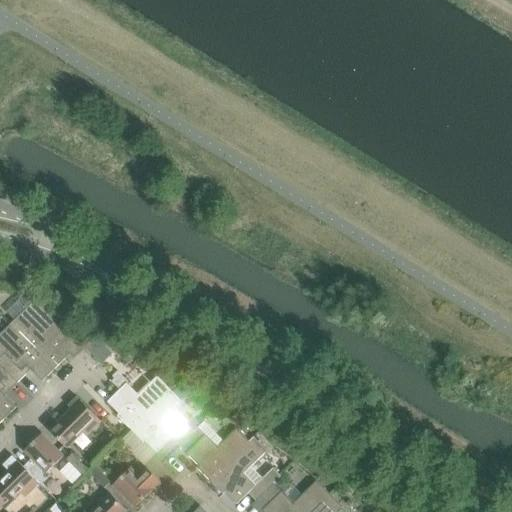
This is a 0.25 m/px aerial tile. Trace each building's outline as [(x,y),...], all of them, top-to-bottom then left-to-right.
[(35,300),(9,326),(54,370),(65,359),(50,343),(54,339),(61,346),(70,336),(35,300)] [(42,382),(54,370),(9,326),(0,334),(0,365),(17,383),(26,374),(23,371),(27,366),(42,382)] [(0,414),(4,419),(16,408),(1,392),(5,387),(9,391),(17,383),(0,365),(0,414)] [(117,416),(130,429),(170,390),(157,377),(138,395),(127,384),(128,383),(117,372),(112,377),(115,379),(112,382),(120,390),(107,402),(119,414),(117,416)] [(181,384),(172,393),(181,401),(189,393),(181,384)] [(157,453),(170,440),(172,439),(179,447),(186,441),(185,440),(193,432),(186,424),(178,432),(166,420),(174,412),(183,404),(181,401),(172,393),(170,390),(130,429),(144,443),(145,441),(157,453)] [(72,409),(49,431),(66,448),(83,432),(87,436),(101,422),(89,409),(81,402),(80,401),(79,402),(72,409)] [(185,423),(186,424),(193,432),(198,427),(202,423),(194,415),(185,423)] [(179,447),(187,454),(199,466),(197,468),(210,481),(250,442),(249,441),(237,429),(218,447),(198,427),(193,432),(185,440),(186,441),(179,447)] [(23,467),(27,471),(39,483),(42,486),(43,485),(42,485),(50,477),(47,473),(63,457),(41,434),(24,451),(32,459),(23,467)] [(256,502),(265,492),(273,484),(282,475),(274,467),(255,485),(244,474),(267,451),(253,437),(249,441),(250,442),(210,481),(223,495),(225,493),(237,505),(248,494),(256,502)] [(72,454),(66,460),(75,468),(80,462),(72,454)] [(9,471),(0,480),(0,505),(4,510),(22,492),(25,496),(39,483),(27,471),(23,467),(12,456),(3,466),(9,471)] [(75,468),(83,476),(89,470),(80,462),(75,468)] [(88,472),(96,480),(102,474),(94,466),(88,472)] [(130,468),(113,485),(135,508),(152,491),(151,490),(160,481),(147,468),(138,477),(130,468)] [(102,474),(96,480),(104,489),(110,482),(102,474)] [(311,511),(330,494),(316,481),(293,504),(282,492),(281,492),(273,484),(265,492),(273,500),(262,511),(263,511),(311,511)] [(125,511),(127,511),(110,494),(91,511),(125,511)] [(338,511),(343,508),(330,494),(311,511),(338,511)]
